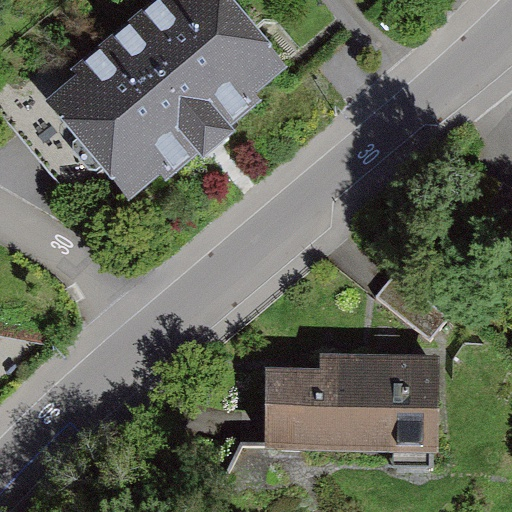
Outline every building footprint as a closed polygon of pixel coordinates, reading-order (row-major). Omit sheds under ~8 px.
[(274,67),(216,0),(174,0),(165,9),(159,0),(150,0),(75,65),(83,79),(53,106),(127,194),(187,144),(198,156),(224,136),(213,119),(274,67)] [(511,222),(511,194),(467,175),(440,227),(500,254),(511,222)] [(442,314),(389,266),(382,280),(375,293),(424,334),(442,314)] [(0,334),(46,333),(45,315),(0,316),(0,334)] [(267,424),(267,447),(430,443),(427,361),(319,360),(320,380),(269,383),(267,424)]
